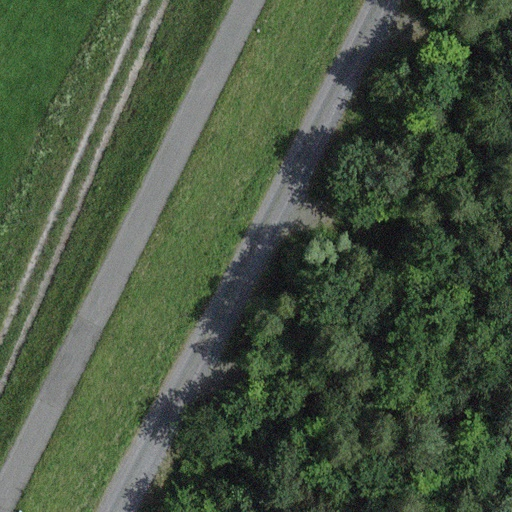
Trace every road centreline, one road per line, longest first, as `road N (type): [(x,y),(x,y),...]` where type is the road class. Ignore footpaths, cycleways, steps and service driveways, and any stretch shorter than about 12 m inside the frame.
road 1 (track): [(258,0),(5,511)]
road 2 (track): [(138,511),(390,0)]
road 3 (track): [(0,391),(168,0)]
